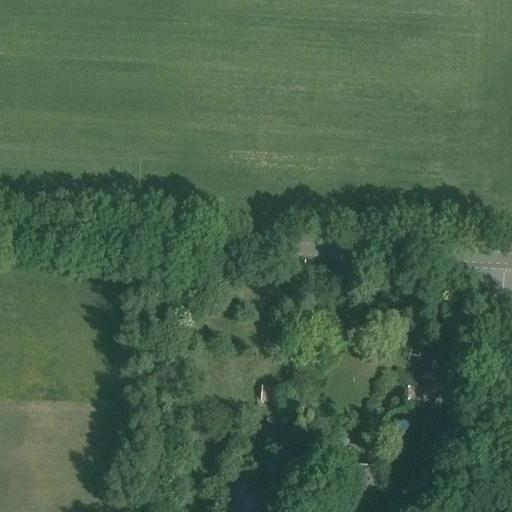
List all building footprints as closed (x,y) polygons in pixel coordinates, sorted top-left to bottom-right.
[(447,413),(450,389),(426,386),(424,402),(432,403),(431,411),(447,413)] [(340,511),(374,511),(375,509),(376,489),(377,469),(343,467),(342,487),(340,511)] [(244,511),(285,511),(286,499),(246,497),(244,511)] [(309,511),(323,511),(324,502),(309,501),(309,511)] [(414,511),(415,504),(388,503),(387,511),(414,511)]
